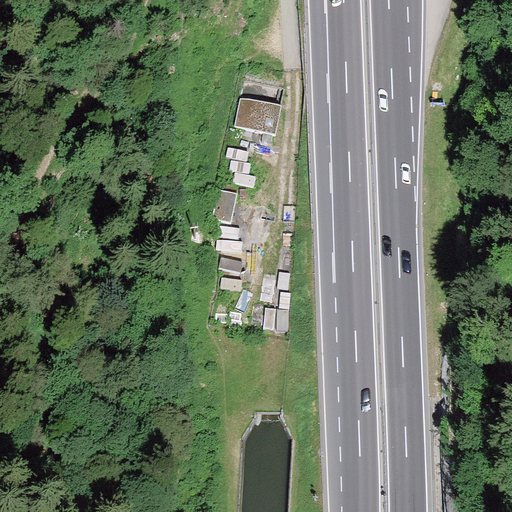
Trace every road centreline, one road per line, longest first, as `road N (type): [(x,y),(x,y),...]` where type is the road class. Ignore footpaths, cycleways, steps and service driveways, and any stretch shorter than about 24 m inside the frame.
road 1 (motorway): [(409,511),(388,0)]
road 2 (motorway): [(346,46),(364,511)]
road 3 (track): [(0,242),(44,131),(117,0)]
